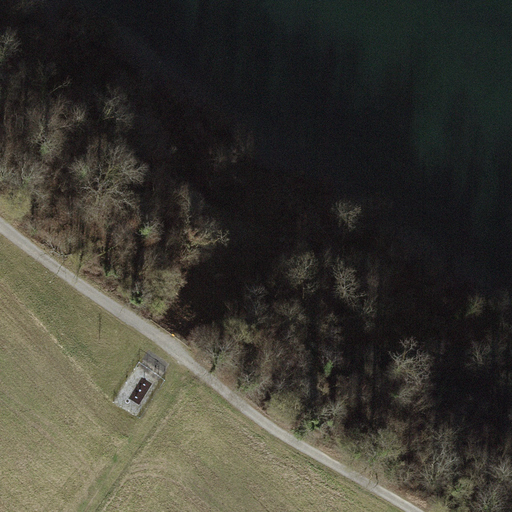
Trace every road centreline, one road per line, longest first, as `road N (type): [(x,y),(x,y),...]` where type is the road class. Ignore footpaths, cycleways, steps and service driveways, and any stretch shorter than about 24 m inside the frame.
road 1 (track): [(0,224),(301,446),(416,511)]
road 2 (track): [(188,360),(89,511)]
